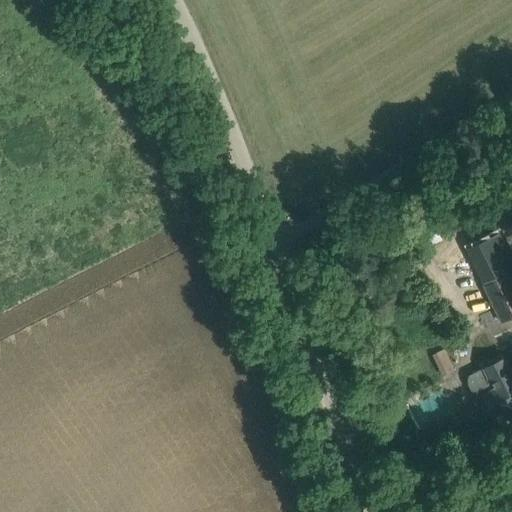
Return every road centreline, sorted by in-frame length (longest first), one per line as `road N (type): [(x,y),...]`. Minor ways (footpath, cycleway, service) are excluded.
road 1 (unclassified): [(376,511),(211,78),(173,0)]
road 2 (track): [(269,236),(511,88)]
